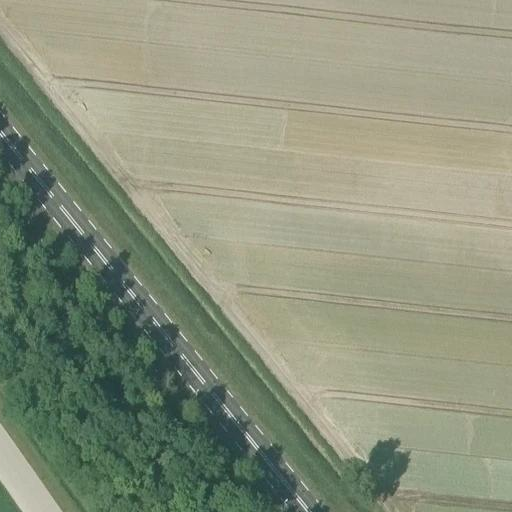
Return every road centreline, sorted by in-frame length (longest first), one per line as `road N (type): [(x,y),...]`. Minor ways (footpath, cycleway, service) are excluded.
road 1 (primary): [(306,511),(0,134)]
road 2 (track): [(83,511),(0,397)]
